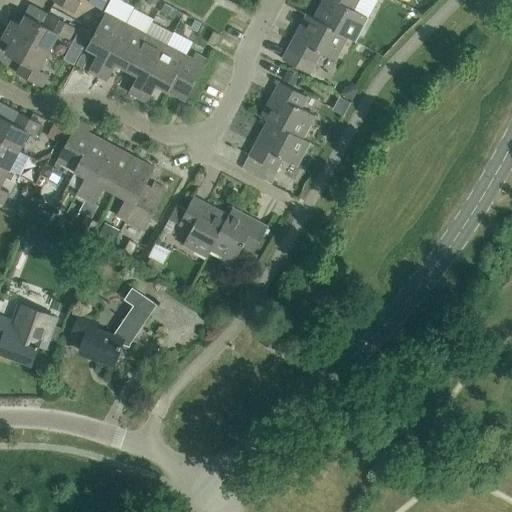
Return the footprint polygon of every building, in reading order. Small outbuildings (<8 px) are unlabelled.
[(77,0),(51,0),(74,12),(80,2),(77,0)] [(90,0),(90,2),(103,9),(107,0),(90,0)] [(308,16),(315,20),(349,38),(356,42),(369,18),(354,11),(360,0),(326,0),(321,9),(314,5),(308,16)] [(165,4),(162,12),(175,18),(179,11),(165,4)] [(98,76),(126,24),(106,13),(87,49),(98,55),(89,71),(98,76)] [(7,30),(49,53),(59,34),(69,39),(75,28),(48,14),(43,24),(24,15),(19,24),(12,20),(7,30)] [(336,61),(349,38),(315,20),(308,16),(290,51),(289,50),(284,60),(311,75),(322,54),(336,61)] [(127,70),(146,34),(126,24),(98,76),(108,81),(117,64),(127,70)] [(39,71),(49,53),(7,30),(2,39),(9,43),(4,53),(22,63),(17,73),(43,87),(49,76),(39,71)] [(215,46),(221,35),(214,31),(208,42),(215,46)] [(138,98),(167,45),(146,34),(127,70),(138,76),(129,93),(138,98)] [(168,91),(187,56),(167,45),(138,98),(148,103),(157,86),(168,91)] [(83,54),(77,65),(84,69),(90,58),(83,54)] [(187,56),(168,91),(186,101),(208,60),(195,54),(193,59),(187,56)] [(295,87),(301,77),(288,70),(283,81),(295,87)] [(263,118),(270,122),(304,140),(317,116),(302,109),(308,97),(282,83),(263,118)] [(0,141),(19,151),(29,133),(35,136),(41,125),(19,113),(13,123),(0,116),(0,141)] [(62,136),(67,127),(54,120),(49,129),(62,136)] [(75,171),(95,136),(89,132),(91,128),(79,121),(57,161),(75,171)] [(311,144),(304,140),(270,122),(251,157),(278,171),(284,160),(298,167),(311,144)] [(86,199),(115,147),(95,136),(75,171),(86,177),(77,194),(86,199)] [(0,164),(10,170),(19,151),(0,141),(0,164)] [(115,193),(135,157),(115,147),(86,199),(96,204),(105,187),(115,193)] [(145,185),(146,186),(155,168),(135,157),(115,193),(126,199),(117,216),(127,221),(145,185)] [(41,174),(48,178),(53,167),(46,163),(41,174)] [(11,181),(15,173),(10,170),(0,164),(0,202),(4,205),(9,194),(0,188),(5,179),(11,181)] [(145,185),(127,221),(145,231),(167,190),(154,183),(151,189),(146,186),(145,185)] [(210,251),(228,218),(193,199),(179,226),(191,232),(183,246),(207,259),(210,251)] [(267,229),(232,210),(228,218),(210,251),(234,264),(241,249),(253,255),(257,248),(267,229)] [(23,241),(34,245),(38,234),(27,230),(23,241)] [(130,240),(123,253),(130,256),(137,244),(130,240)] [(320,305),(327,294),(304,281),(298,292),(320,305)] [(131,344),(154,309),(157,305),(132,288),(124,300),(133,306),(112,337),(94,330),(97,324),(79,317),(73,332),(86,337),(81,352),(114,364),(121,344),(129,347),(131,344)] [(320,305),(298,292),(291,303),(314,316),(320,305)] [(308,328),(308,327),(314,316),(291,303),(285,315),(308,328)] [(45,348),(56,318),(20,305),(13,323),(0,318),(0,334),(4,336),(0,346),(0,351),(32,363),(38,345),(45,348)] [(293,352),(279,344),(272,340),(267,349),(288,361),(293,352)]
